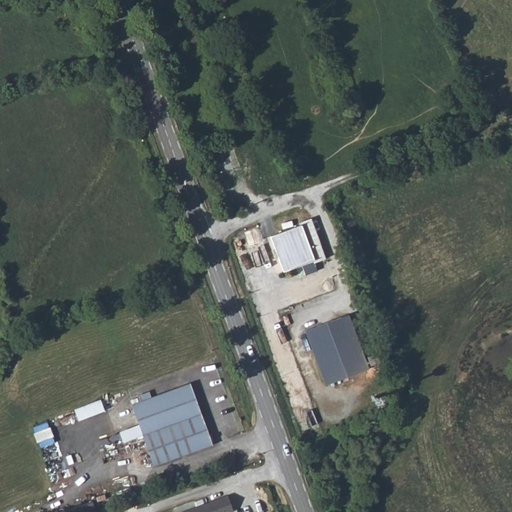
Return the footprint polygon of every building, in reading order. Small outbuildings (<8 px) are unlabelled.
[(273,235),(286,270),(315,259),(316,261),(327,258),(312,217),(301,221),(302,224),(273,235)] [(307,333),(327,387),(370,371),(350,317),(307,333)] [(130,405),(152,465),(211,444),(189,384),(130,405)] [(79,419),(105,409),(101,398),(75,408),(79,419)] [(40,447),(55,442),(48,421),(33,426),(40,447)] [(230,511),(233,511),(227,496),(182,511),(230,511)] [(77,511),(95,511),(96,511),(94,502),(76,506),(77,511)]
